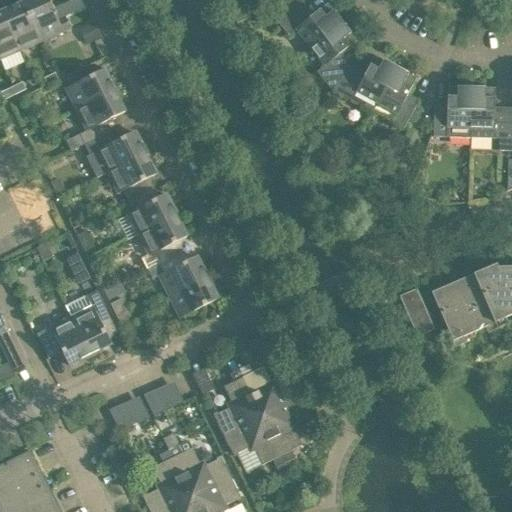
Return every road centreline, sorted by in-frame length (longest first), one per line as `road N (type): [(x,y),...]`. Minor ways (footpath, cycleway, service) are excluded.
road 1 (residential): [(50,403),(244,319),(90,0)]
road 2 (residential): [(511,53),(442,58),(359,0)]
road 3 (residential): [(102,511),(50,403)]
